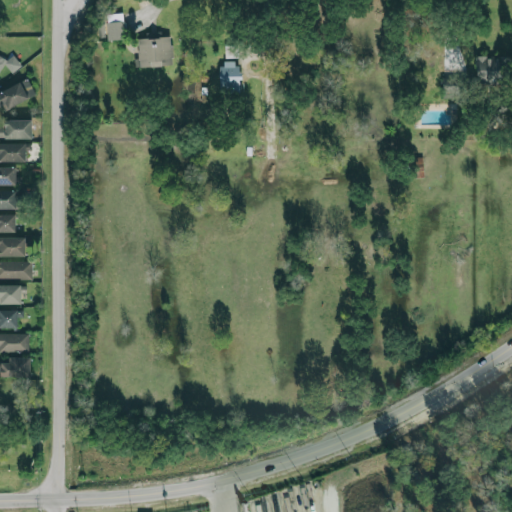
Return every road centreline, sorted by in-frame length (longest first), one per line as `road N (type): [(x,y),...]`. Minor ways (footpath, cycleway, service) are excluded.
road 1 (tertiary): [(59,0),(58,499)]
road 2 (secondary): [(58,499),(166,494),(277,468),(411,411),(511,347)]
